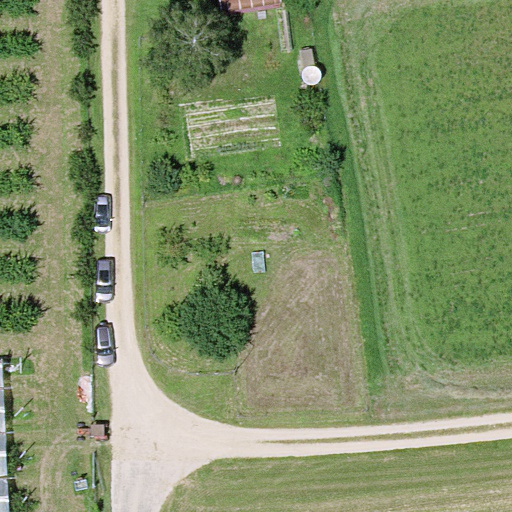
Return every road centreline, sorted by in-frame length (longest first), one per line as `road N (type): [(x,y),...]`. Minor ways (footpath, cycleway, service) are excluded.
road 1 (track): [(130,446),(117,354),(112,0)]
road 2 (track): [(511,427),(285,452),(130,446)]
